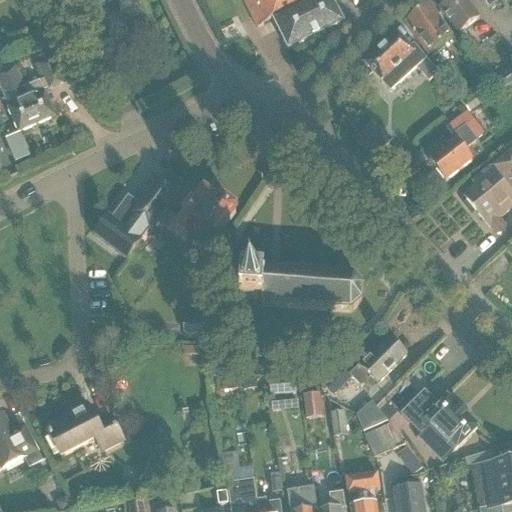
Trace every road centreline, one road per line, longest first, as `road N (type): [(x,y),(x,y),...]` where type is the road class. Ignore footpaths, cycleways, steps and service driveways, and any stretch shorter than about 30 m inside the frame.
road 1 (tertiary): [(302,159),(314,182),(511,383)]
road 2 (tertiary): [(511,343),(336,169),(302,159)]
road 3 (residential): [(79,176),(81,371),(0,389)]
road 4 (residential): [(270,128),(340,51),(403,0)]
road 5 (residential): [(79,176),(235,91)]
